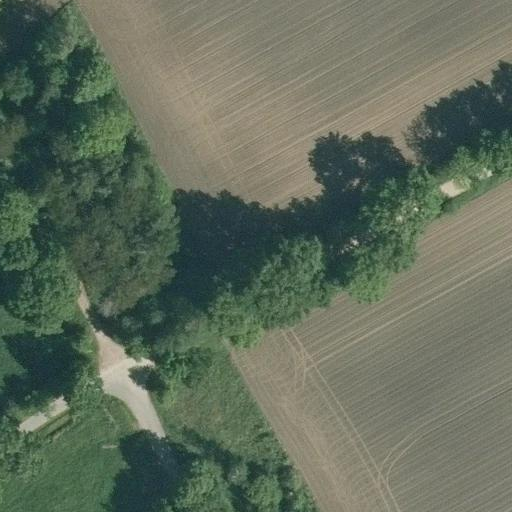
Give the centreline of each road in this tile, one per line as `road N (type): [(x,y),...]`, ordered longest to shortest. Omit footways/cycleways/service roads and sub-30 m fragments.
road 1 (track): [(115,367),(511,156)]
road 2 (unclassified): [(192,511),(115,367),(0,447)]
